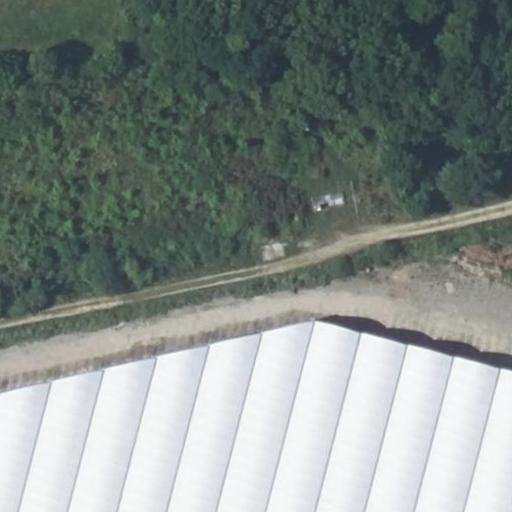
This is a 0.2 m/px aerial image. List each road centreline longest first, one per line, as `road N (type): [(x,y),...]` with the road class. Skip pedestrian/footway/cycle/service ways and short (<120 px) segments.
road 1 (track): [(382,232),(356,147),(99,46),(0,45)]
road 2 (track): [(0,320),(382,232)]
road 3 (track): [(511,205),(382,232)]
